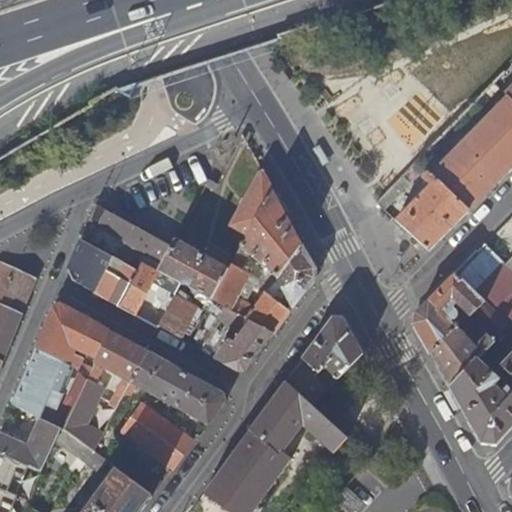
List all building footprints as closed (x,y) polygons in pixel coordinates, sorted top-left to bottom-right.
[(494,86),(503,94),(511,84),(511,82),(504,75),(494,86)] [(494,187),(511,168),(511,103),(503,94),(498,98),(502,102),(433,176),(470,211),(494,187)] [(456,226),(470,211),(433,176),(420,163),(380,204),(387,211),(419,176),(422,179),(431,187),(425,193),(398,221),(431,252),(456,226)] [(248,237),(273,192),(262,172),(231,228),(248,237)] [(417,186),(425,193),(431,187),(422,179),(417,186)] [(295,233),(273,192),(248,237),(241,249),(268,271),(261,281),(272,288),(278,280),(278,279),(302,247),(295,233)] [(96,207),(89,224),(164,265),(173,249),(96,207)] [(125,266),(138,274),(144,264),(85,233),(81,242),(120,263),(125,266)] [(73,281),(119,307),(138,274),(125,266),(118,278),(109,273),(113,265),(117,267),(120,263),(81,242),(69,271),(73,281)] [(229,272),(176,242),(173,249),(164,265),(159,273),(161,274),(171,279),(182,286),(186,278),(195,283),(191,290),(212,302),(212,301),(229,272)] [(315,271),(302,247),(278,279),(278,280),(284,289),(278,293),(283,301),(289,298),(295,309),(315,281),(315,271)] [(0,305),(21,316),(35,282),(0,264),(0,305)] [(119,307),(136,317),(161,274),(159,273),(144,264),(138,274),(119,307)] [(251,276),(232,266),(229,272),(212,301),(225,308),(241,317),(245,310),(235,304),(251,276)] [(424,342),(433,357),(458,330),(462,326),(458,322),(455,325),(451,322),(457,315),(457,314),(456,312),(453,308),(457,304),(470,318),(472,316),(485,303),(457,275),(418,315),(415,326),(424,342)] [(176,297),(182,286),(171,279),(165,290),(176,297)] [(275,336),(291,314),(266,296),(246,320),(274,335),(275,336)] [(199,309),(176,297),(160,329),(182,341),(199,309)] [(225,308),(212,301),(212,302),(201,321),(212,328),(218,319),(225,308)] [(472,316),(497,340),(510,327),(485,303),(472,316)] [(21,316),(0,305),(0,322),(4,325),(15,330),(21,316)] [(53,310),(36,351),(72,370),(80,374),(85,377),(87,372),(81,369),(84,362),(74,357),(76,353),(98,362),(111,334),(61,306),(53,310)] [(246,320),(241,317),(225,308),(218,319),(241,335),(235,344),(212,328),(198,352),(240,375),(247,372),(274,335),(246,320)] [(334,319),(287,383),(313,407),(328,392),(329,390),(318,377),(328,367),(338,381),(363,356),(352,337),(343,320),(334,319)] [(0,360),(2,362),(15,330),(4,325),(0,322),(0,360)] [(443,375),(450,389),(479,360),(494,343),(487,337),(476,348),(470,341),(473,337),(469,333),(465,337),(458,330),(433,357),(443,375)] [(148,355),(111,334),(98,362),(96,366),(126,383),(123,388),(128,391),(148,355)] [(36,351),(12,406),(41,421),(53,394),(60,397),(72,370),(36,351)] [(223,396),(148,355),(128,391),(120,404),(126,407),(137,388),(208,428),(226,404),(223,396)] [(511,431),(511,355),(501,367),(511,377),(511,391),(508,387),(503,392),(496,385),(501,380),(479,360),(450,389),(458,404),(467,419),(482,445),(489,446),(498,446),(511,431)] [(318,377),(329,390),(332,388),(338,381),(328,367),(318,377)] [(93,372),(90,379),(71,418),(97,431),(105,415),(102,413),(107,403),(97,398),(101,389),(99,388),(104,378),(93,372)] [(80,374),(55,429),(61,432),(64,433),(71,418),(90,379),(85,377),(80,374)] [(287,383),(204,496),(225,511),(255,511),(293,460),(286,455),(299,437),(303,440),(306,436),(305,435),(308,431),(334,456),(348,441),(313,407),(287,383)] [(174,469),(192,444),(143,409),(124,434),(174,469)] [(28,450),(0,436),(0,456),(27,469),(41,476),(55,444),(61,432),(55,429),(41,421),(28,450)] [(64,433),(61,432),(55,444),(100,476),(108,465),(64,433)] [(0,511),(9,511),(27,469),(0,456),(0,511)] [(142,511),(153,498),(116,471),(86,511),(142,511)]
